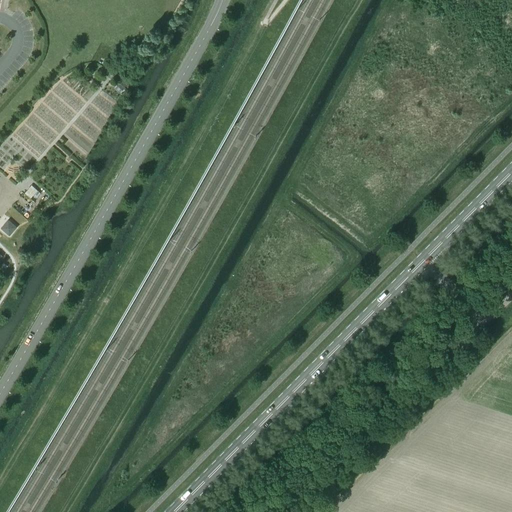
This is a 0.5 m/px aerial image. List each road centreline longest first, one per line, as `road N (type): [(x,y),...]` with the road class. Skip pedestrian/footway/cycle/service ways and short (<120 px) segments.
road 1 (primary): [(171,511),(511,170)]
road 2 (tertiary): [(221,0),(0,396)]
road 3 (track): [(265,511),(326,480),(485,319)]
